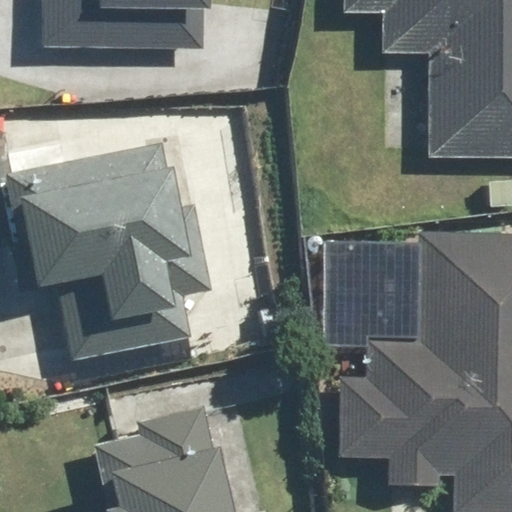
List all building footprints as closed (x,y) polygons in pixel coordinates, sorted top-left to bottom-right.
[(203,56),(204,0),(68,0),(67,51),(203,56)] [(511,0),(344,0),(344,11),(382,13),(380,54),(440,56),(439,159),(511,160),(511,0)] [(174,217),(170,218),(159,150),(14,172),(31,277),(50,274),(65,367),(195,345),(174,217)] [(435,473),(456,473),(455,511),(511,511),(511,236),(492,237),(492,235),(417,233),(415,340),(366,338),(364,380),(337,380),(336,457),(391,457),(390,486),(435,486),(435,473)] [(90,429),(109,511),(225,511),(201,404),(90,429)]
